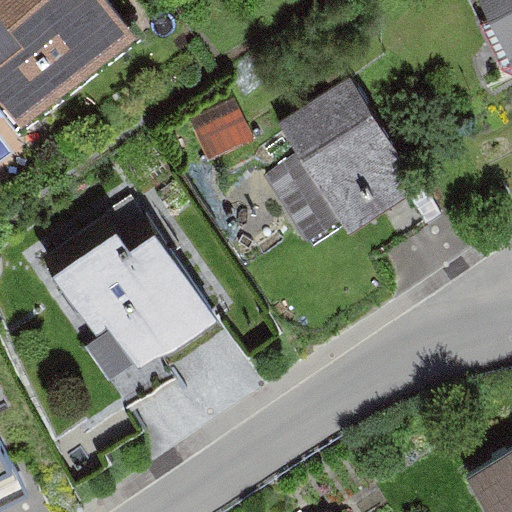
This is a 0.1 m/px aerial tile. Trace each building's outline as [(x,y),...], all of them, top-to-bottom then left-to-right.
[(0,0),(0,105),(9,117),(17,111),(26,122),(143,28),(119,0),(0,0)] [(511,0),(489,0),(511,44),(511,0)] [(332,219),(343,235),(415,187),(343,79),(272,126),(291,155),(256,179),(297,242),(332,219)] [(237,98),(189,119),(208,162),(256,142),(237,98)] [(107,317),(145,370),(215,321),(208,312),(218,305),(155,216),(135,187),(111,204),(118,214),(54,259),(99,323),(107,317)] [(148,426),(126,394),(83,424),(105,456),(148,426)] [(0,440),(0,494),(22,483),(0,440)] [(511,511),(511,464),(460,500),(468,511),(511,511)]
